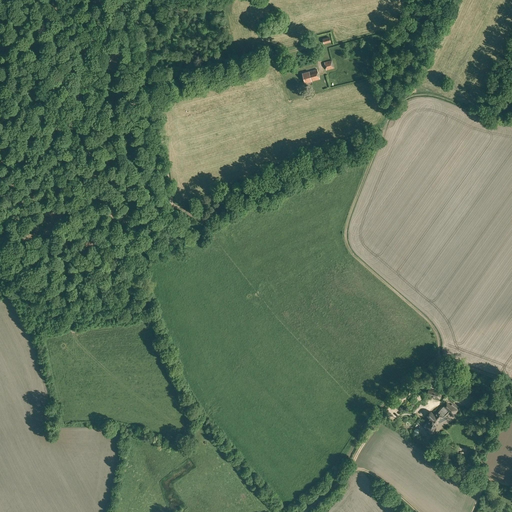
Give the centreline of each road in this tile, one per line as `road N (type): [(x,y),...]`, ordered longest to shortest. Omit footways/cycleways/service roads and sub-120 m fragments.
road 1 (track): [(511,383),(438,357),(431,323),(347,245),(349,217),(386,124)]
road 2 (track): [(171,208),(154,90),(308,47)]
road 3 (track): [(171,208),(386,124)]
road 4 (track): [(0,229),(40,271),(81,280),(155,238),(171,208)]
road 5 (track): [(302,511),(337,484),(374,414),(438,357)]
road 6 (track): [(0,138),(63,158),(162,143)]
road 7 (track): [(386,124),(392,110),(375,71),(409,0)]
